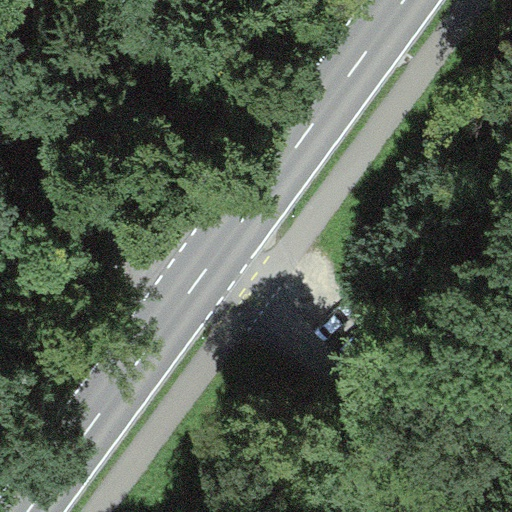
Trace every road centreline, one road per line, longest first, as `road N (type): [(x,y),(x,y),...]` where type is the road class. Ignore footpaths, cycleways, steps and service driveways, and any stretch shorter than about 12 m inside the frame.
road 1 (primary): [(32,511),(407,0)]
road 2 (track): [(0,102),(114,178),(349,390),(446,511)]
